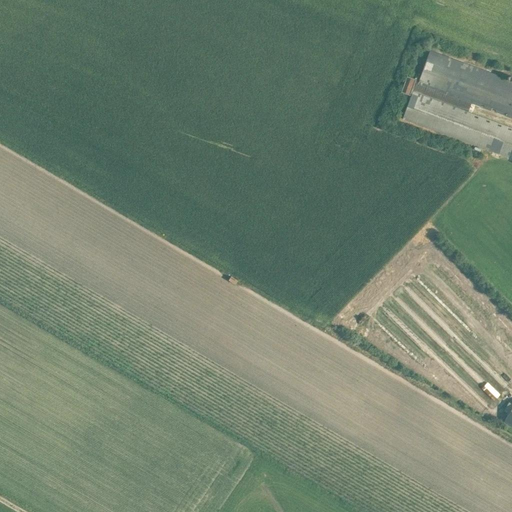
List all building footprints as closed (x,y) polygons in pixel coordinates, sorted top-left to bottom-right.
[(416,78),(412,91),(443,102),(468,111),(471,102),(511,116),(511,80),(430,50),(419,79),(416,78)] [(412,91),(403,118),(508,156),(511,146),(511,127),(468,111),(443,102),(412,91)] [(432,259),(511,336),(511,323),(438,253),(432,259)] [(511,343),(426,260),(419,266),(511,356),(511,343)] [(511,374),(511,363),(417,275),(412,280),(428,294),(424,298),(462,334),(465,331),(511,374)] [(495,400),(511,383),(405,287),(402,290),(420,307),(417,310),(398,294),(389,304),(388,304),(380,313),(379,313),(371,322),(430,375),(439,365),(447,372),(455,364),(495,400)] [(481,392),(474,396),(482,410),(489,406),(481,392)]
